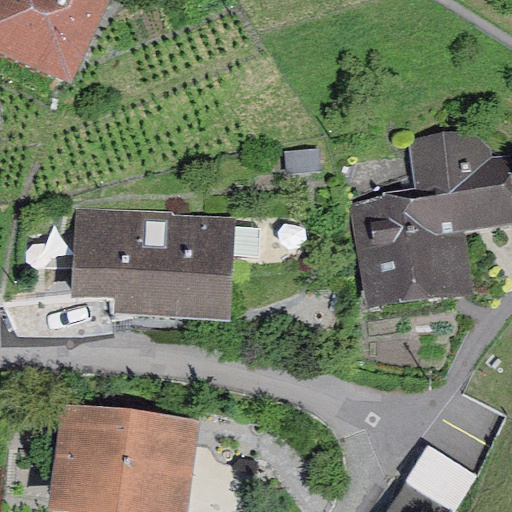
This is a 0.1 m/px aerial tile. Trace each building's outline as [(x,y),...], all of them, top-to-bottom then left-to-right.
[(0,52),(101,90),(134,0),(6,0),(0,17),(0,52)] [(471,240),(511,233),(511,137),(419,151),(426,198),(361,207),(379,325),(481,310),(471,240)] [(253,330),(254,213),(87,212),(87,307),(154,307),(154,330),(253,330)] [(204,511),(213,431),(79,417),(69,511),(204,511)] [(433,444),(410,480),(456,510),(480,474),(433,444)]
